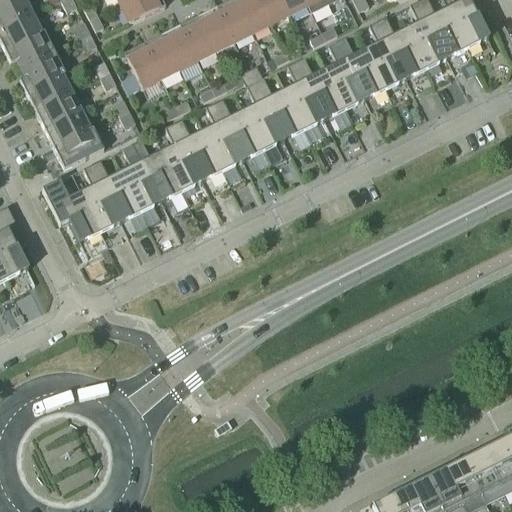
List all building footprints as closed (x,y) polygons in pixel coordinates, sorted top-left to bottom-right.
[(22,0),(0,0),(0,11),(23,0),(22,0)] [(23,0),(0,11),(0,35),(32,20),(23,0)] [(113,0),(118,10),(137,0),(113,0)] [(128,29),(164,11),(158,0),(137,0),(118,10),(128,29)] [(253,41),(270,32),(254,0),(239,0),(233,3),(253,41)] [(254,0),(270,32),(289,23),(277,0),(254,0)] [(277,0),(289,23),(307,14),(300,0),(277,0)] [(300,0),(307,14),(310,19),(341,2),(340,0),(300,0)] [(357,17),(367,12),(361,0),(351,5),(357,17)] [(446,15),(466,54),(487,43),(476,22),(484,18),(475,0),(452,0),(457,9),(446,15)] [(65,19),(75,13),(69,1),(59,6),(65,19)] [(234,50),(253,41),(233,3),(215,12),(234,50)] [(466,54),(446,15),(434,21),(425,3),(416,7),(445,65),(466,54)] [(425,75),(445,65),(416,7),(408,11),(417,29),(405,35),(425,75)] [(90,10),(82,13),(88,25),(96,21),(90,10)] [(215,60),(234,50),(215,12),(196,22),(215,60)] [(32,20),(0,35),(0,50),(4,58),(43,38),(43,37),(41,38),(32,20)] [(102,33),(96,21),(88,25),(94,37),(102,33)] [(197,69),(215,60),(196,22),(179,31),(197,69)] [(425,75),(405,35),(393,41),(384,23),(376,27),(405,85),(425,75)] [(384,95),(405,85),(376,27),(367,32),(376,50),(364,56),(384,95)] [(79,45),(89,40),(83,29),(73,33),(79,45)] [(179,78),(197,69),(179,31),(160,40),(179,78)] [(324,47),(336,41),(332,32),(320,39),(324,47)] [(43,38),(4,58),(10,69),(16,66),(20,74),(53,58),(43,38)] [(312,53),(324,47),(320,39),(308,45),(312,53)] [(85,57),(95,52),(89,40),(79,45),(85,57)] [(161,87),(179,78),(160,40),(142,49),(161,87)] [(384,95),(364,56),(352,62),(343,44),(335,48),(364,106),(384,95)] [(343,116),(364,106),(335,48),(326,52),(335,70),(323,76),(343,116)] [(142,97),(161,87),(142,49),(122,59),(142,97)] [(288,65),(299,60),(295,51),(283,57),(288,65)] [(275,72),(288,65),(283,57),(271,63),(275,72)] [(24,83),(18,86),(23,97),(63,77),(53,58),(20,74),(24,83)] [(343,116),(323,76),(312,82),(303,64),(294,68),(323,126),(343,116)] [(98,84),(108,79),(103,68),(93,72),(98,84)] [(303,136),(323,126),(294,68),(285,73),(294,91),(283,97),(303,136)] [(253,89),(262,85),(255,71),(247,76),(253,89)] [(244,93),(253,89),(247,76),(238,80),(244,93)] [(63,77),(23,97),(33,117),(71,97),(62,79),(64,79),(63,77)] [(104,96),(114,91),(108,79),(98,84),(104,96)] [(303,136),(283,97),(271,102),(262,85),(253,89),(282,147),(303,136)] [(214,103),(226,96),(222,88),(210,94),(214,103)] [(262,157),(282,147),(253,89),(244,93),(254,111),(242,117),(262,157)] [(202,109),(214,103),(210,94),(197,100),(202,109)] [(71,97),(33,117),(43,136),(81,117),(71,97)] [(262,157),(242,117),(230,123),(221,105),(213,109),(242,167),(262,157)] [(118,122),(127,117),(122,106),(112,111),(118,122)] [(177,121),(189,115),(185,106),(173,112),(177,121)] [(221,177),(242,167),(213,109),(204,114),(213,132),(201,137),(221,177)] [(165,127),(177,121),(173,112),(161,118),(165,127)] [(81,117),(43,136),(52,155),(90,135),(81,117)] [(124,134),(134,129),(127,117),(118,122),(124,134)] [(221,177),(201,137),(189,143),(180,126),(172,130),(201,188),(221,177)] [(180,198),(201,188),(172,130),(163,134),(172,152),(160,158),(180,198)] [(90,135),(52,155),(63,176),(102,156),(91,134),(90,135)] [(180,198),(160,158),(149,164),(140,146),(131,150),(160,208),(180,198)] [(140,218),(160,208),(131,150),(122,155),(131,172),(120,178),(140,218)] [(140,218),(120,178),(108,184),(99,166),(90,171),(119,229),(140,218)] [(99,239),(119,229),(90,171),(82,175),(91,193),(79,199),(99,239)] [(79,199),(67,205),(58,187),(40,196),(58,232),(66,228),(77,250),(99,239),(79,199)] [(0,275),(5,286),(27,275),(16,253),(24,249),(6,213),(0,216),(0,275)] [(511,440),(499,447),(511,473),(511,440)] [(511,473),(499,447),(480,457),(502,500),(511,495),(511,473)] [(480,457),(462,466),(480,500),(484,509),(502,500),(480,457)] [(462,466),(444,475),(462,511),(478,511),(484,509),(480,500),(462,466)] [(462,511),(444,475),(426,484),(439,511),(462,511)] [(439,511),(426,484),(408,493),(416,511),(439,511)] [(416,511),(408,493),(389,502),(394,511),(416,511)] [(394,511),(389,502),(370,511),(394,511)]
